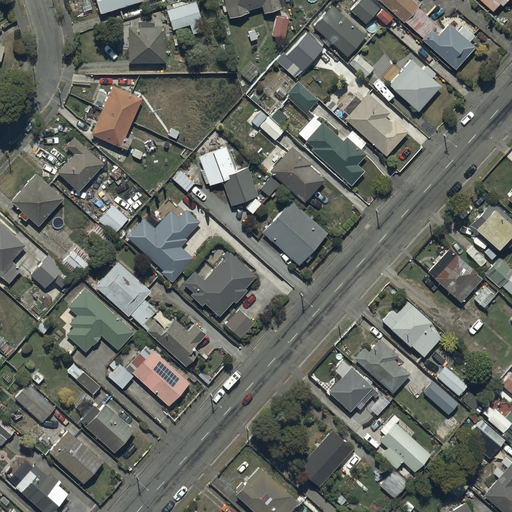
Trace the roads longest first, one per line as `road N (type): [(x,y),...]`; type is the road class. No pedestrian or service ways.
road 1 (tertiary): [(511,94),(137,511)]
road 2 (residential): [(0,139),(48,78),(38,0)]
